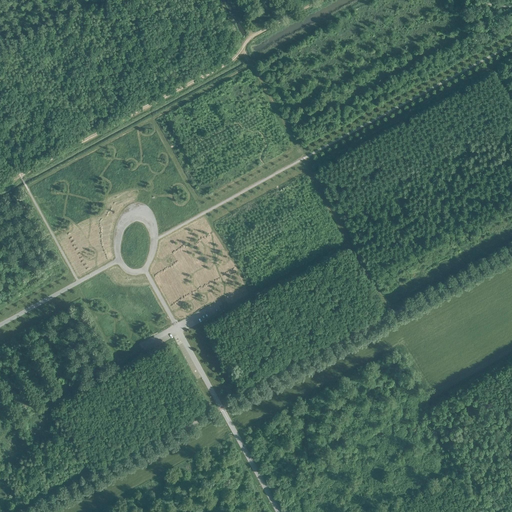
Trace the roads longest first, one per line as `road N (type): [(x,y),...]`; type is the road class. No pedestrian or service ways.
road 1 (track): [(225,298),(232,303),(349,242),(241,49),(317,0)]
road 2 (track): [(367,0),(0,200)]
road 3 (unclassified): [(278,511),(175,325)]
road 4 (track): [(0,430),(140,345)]
